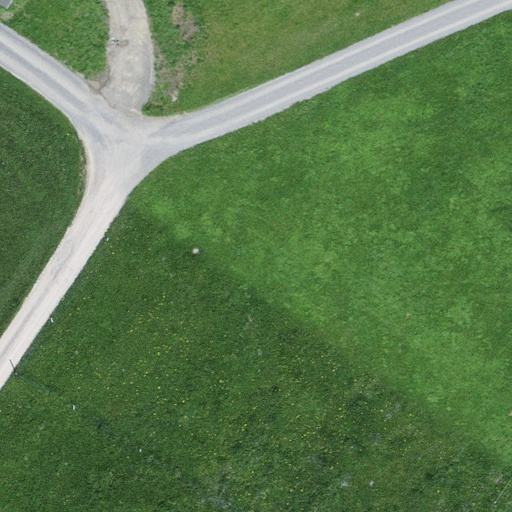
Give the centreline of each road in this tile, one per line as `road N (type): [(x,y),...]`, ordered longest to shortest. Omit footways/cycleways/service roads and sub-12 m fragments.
road 1 (track): [(113,141),(208,124),(506,0)]
road 2 (track): [(0,44),(89,105),(113,141),(109,196),(0,368)]
